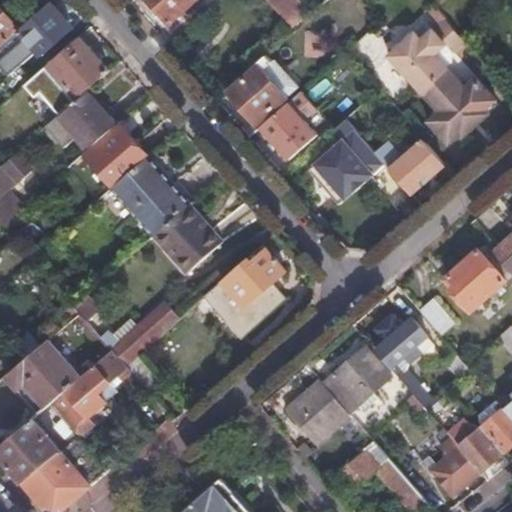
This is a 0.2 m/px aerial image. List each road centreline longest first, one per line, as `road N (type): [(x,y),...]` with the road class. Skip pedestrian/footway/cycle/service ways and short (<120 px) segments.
road 1 (residential): [(104,0),(353,291)]
road 2 (residential): [(353,291),(511,152)]
road 3 (residential): [(106,511),(230,398)]
road 4 (residential): [(230,398),(353,291)]
road 5 (residential): [(230,398),(328,511)]
